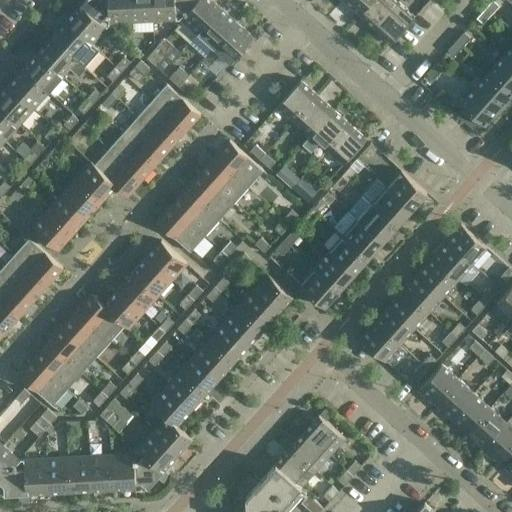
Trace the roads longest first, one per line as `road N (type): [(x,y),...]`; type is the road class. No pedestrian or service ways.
road 1 (residential): [(500,511),(319,350),(173,511)]
road 2 (residential): [(511,209),(306,23)]
